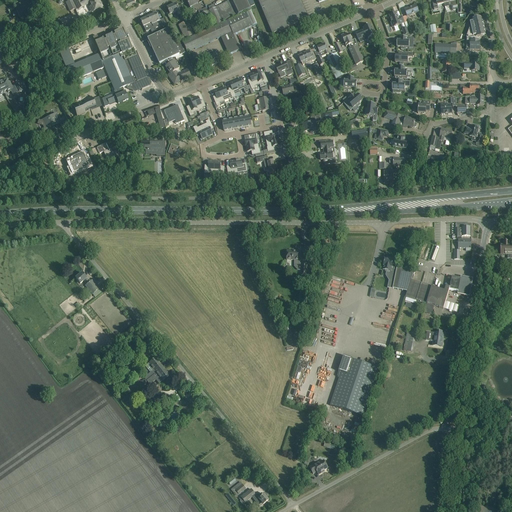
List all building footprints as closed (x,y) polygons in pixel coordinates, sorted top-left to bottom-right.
[(20,3),(14,6),(20,18),(35,11),(31,2),(29,0),(21,0),(19,1),(20,3)] [(72,0),(71,0),(67,2),(66,3),(70,12),(76,9),(72,0)] [(73,0),(78,10),(84,7),(83,7),(90,3),(91,7),(89,7),(92,12),(102,7),(98,0),(83,0),(81,1),(79,0),(73,0)] [(212,22),(212,21),(208,11),(206,8),(202,10),(201,8),(199,3),(197,4),(195,0),(189,0),(187,1),(190,8),(193,7),(196,12),(198,11),(200,15),(204,25),(212,22)] [(212,22),(215,27),(205,32),(210,43),(221,38),(232,33),(227,21),(238,16),(252,10),(247,0),(230,0),(231,0),(209,11),(208,11),(212,21),(214,20),(214,21),(212,22)] [(257,0),(272,35),(309,19),(300,0),(257,0)] [(437,5),(444,4),(443,0),(436,0),(436,1),(432,2),(434,10),(438,9),(437,5)] [(168,8),(170,13),(170,15),(176,12),(177,15),(181,14),(179,11),(180,10),(177,4),(168,8)] [(419,12),(418,11),(416,6),(405,10),(407,17),(419,12)] [(251,11),(246,14),(250,22),(252,27),(257,25),(251,11)] [(155,13),(153,14),(153,15),(149,17),(153,27),(155,26),(156,28),(158,27),(156,23),(160,21),(157,14),(156,14),(155,13)] [(234,35),(252,27),(250,22),(246,14),(246,13),(239,17),(238,16),(227,21),(232,33),(234,35)] [(391,23),(393,28),(401,25),(404,23),(402,17),(398,19),(396,13),(394,14),(394,13),(392,14),(391,15),(390,16),(392,23),(391,23)] [(74,26),(72,21),(70,17),(60,22),(63,30),(68,28),(68,29),(74,26)] [(142,21),(141,21),(146,32),(150,30),(154,37),(159,34),(156,28),(155,26),(153,27),(149,17),(144,19),(144,18),(142,20),(142,21)] [(467,41),(480,41),(480,39),(481,39),(481,37),(485,35),(481,18),(476,18),(472,20),(472,22),(470,22),(471,26),(467,36),(468,37),(468,38),(467,38),(467,41)] [(185,39),(194,35),(187,21),(178,25),(185,39)] [(364,31),(356,35),(359,40),(360,43),(368,39),(375,36),(370,25),(363,28),(364,31)] [(430,26),(431,33),(443,34),(444,30),(436,30),(435,25),(430,26)] [(40,35),(37,31),(36,29),(30,32),(28,28),(24,30),(26,34),(25,35),(25,36),(24,37),(23,39),(24,40),(25,40),(26,40),(27,39),(28,41),(40,35)] [(154,37),(148,39),(149,43),(148,43),(150,49),(152,48),(160,65),(162,64),(169,60),(172,59),(181,54),(177,45),(175,46),(168,30),(160,34),(159,34),(154,37)] [(97,36),(93,38),(100,54),(99,54),(105,68),(111,82),(115,91),(122,88),(132,84),(135,91),(136,91),(137,91),(138,91),(139,87),(142,88),(149,85),(150,83),(149,80),(147,79),(146,78),(147,78),(136,52),(135,53),(135,52),(133,49),(132,49),(128,41),(129,41),(128,37),(127,37),(126,38),(124,33),(123,34),(119,32),(119,31),(114,33),(114,32),(111,34),(111,35),(105,38),(105,37),(102,38),(103,40),(99,41),(97,36)] [(183,42),(187,52),(188,53),(210,43),(205,32),(183,42)] [(240,50),(234,35),(232,33),(221,38),(229,55),(240,50)] [(349,34),(342,37),(346,47),(349,45),(351,48),(349,49),(356,65),(364,62),(354,39),(352,40),(349,34)] [(397,41),(397,43),(397,48),(401,48),(401,50),(405,50),(405,48),(409,48),(409,45),(413,45),(413,38),(400,38),(400,41),(397,41)] [(480,50),(480,41),(467,41),(465,41),(465,50),(470,50),(480,50)] [(181,54),(187,52),(183,42),(177,45),(181,54)] [(451,44),(451,46),(435,45),(435,54),(456,55),(456,43),(451,44)] [(338,44),(334,45),(337,53),(338,55),(339,55),(342,53),(338,44)] [(318,51),(314,53),(316,55),(320,66),(324,64),(322,59),(321,57),(329,54),(327,50),(327,49),(325,45),(317,48),(318,51)] [(207,62),(208,61),(211,67),(211,66),(219,63),(219,64),(217,58),(220,56),(218,52),(210,55),(207,57),(206,58),(205,58),(205,59),(206,60),(206,62),(207,62)] [(309,52),(298,57),(301,63),(302,63),(310,59),(311,62),(317,60),(313,53),(310,54),(309,52)] [(337,53),(326,58),(336,79),(347,75),(345,70),(338,55),(337,53)] [(395,58),(395,63),(400,63),(399,65),(403,65),(403,63),(408,63),(408,57),(413,57),(413,53),(399,53),(398,56),(398,58),(395,58)] [(98,56),(75,65),(67,69),(72,82),(105,68),(99,54),(98,55),(98,56)] [(172,59),(169,60),(162,64),(165,68),(166,68),(170,74),(168,76),(170,74),(171,74),(172,75),(179,69),(172,59)] [(450,73),(451,61),(443,60),(442,73),(450,73)] [(286,62),(275,67),(278,72),(279,74),(285,72),(287,75),(288,77),(294,74),(291,69),(293,68),(290,61),(286,63),(286,62)] [(323,75),(318,64),(319,63),(318,62),(316,63),(316,65),(314,66),(318,77),(323,75)] [(463,71),(463,72),(475,73),(475,72),(479,72),(479,68),(479,63),(464,63),(464,69),(463,71)] [(300,77),(305,75),(301,65),(295,68),(300,77)] [(345,70),(347,75),(358,70),(356,65),(346,69),(345,70)] [(395,71),(394,77),(395,77),(395,79),(402,80),(402,78),(407,78),(410,78),(411,72),(407,71),(407,68),(404,68),(398,67),(398,71),(397,71),(395,71)] [(170,74),(168,76),(174,84),(181,81),(181,83),(184,82),(184,81),(191,78),(188,70),(178,74),(176,72),(180,69),(179,69),(172,75),(171,74),(170,74)] [(260,71),(255,73),(259,85),(264,83),(265,85),(268,83),(264,74),(261,75),(260,71)] [(251,80),(248,81),(250,86),(252,90),(256,89),(255,87),(259,85),(255,73),(252,75),(249,76),(251,80)] [(348,89),(348,90),(352,91),(352,89),(356,89),(357,82),(354,82),(354,79),(347,78),(341,81),(340,88),(348,89)] [(3,81),(0,81),(0,84),(4,93),(5,93),(4,92),(7,91),(8,93),(14,90),(16,94),(18,92),(18,93),(22,91),(19,83),(15,85),(15,86),(12,87),(10,83),(9,84),(7,80),(3,82),(3,81)] [(238,81),(235,82),(239,91),(244,89),(245,93),(249,92),(245,83),(242,84),(240,80),(238,81)] [(393,84),(392,86),(392,91),(393,91),(393,93),(400,93),(400,92),(405,92),(405,87),(409,87),(410,82),(402,82),(395,81),(395,85),(393,84)] [(232,88),(229,89),(229,91),(233,99),(236,97),(235,95),(240,93),(239,91),(235,82),(233,83),(230,84),(232,88)] [(460,85),(460,90),(463,90),(463,95),(470,95),(470,94),(475,94),(475,93),(479,93),(479,85),(474,85),(470,85),(470,88),(465,88),(465,85),(460,85)] [(293,86),(282,88),(283,95),(294,92),(293,86)] [(117,100),(118,104),(128,100),(125,93),(124,93),(122,88),(115,91),(114,92),(115,95),(113,97),(115,100),(117,100)] [(222,89),(220,90),(224,101),(229,99),(230,102),(234,100),(233,99),(229,91),(227,92),(225,88),(222,89)] [(216,96),(213,97),(217,107),(221,105),(220,103),(224,101),(220,90),(217,91),(214,92),(216,96)] [(345,102),(344,103),(350,111),(353,109),(355,112),(359,108),(358,107),(360,105),(359,104),(363,101),(359,97),(358,98),(357,97),(356,97),(354,95),(350,98),(345,102)] [(79,104),(73,106),(77,117),(85,113),(85,112),(88,111),(90,110),(95,108),(91,97),(83,100),(84,103),(79,106),(79,104)] [(484,97),(479,97),(477,97),(477,98),(465,98),(465,104),(477,105),(477,106),(484,106),(484,97)] [(196,99),(193,100),(198,111),(203,109),(203,108),(206,107),(203,100),(200,102),(198,98),(196,99)] [(261,105),(258,105),(259,112),(262,111),(270,110),(269,101),(268,98),(266,98),(260,99),(260,100),(261,105)] [(190,106),(187,107),(191,117),(194,115),(193,113),(198,111),(193,100),(188,102),(190,106)] [(295,111),(300,110),(304,109),(303,104),(304,104),(303,100),(299,100),(293,101),(295,111)] [(419,102),(419,106),(418,114),(426,114),(426,111),(429,111),(430,102),(419,102)] [(441,113),(441,115),(452,114),(451,105),(446,106),(446,104),(440,104),(441,110),(440,110),(440,113),(441,113)] [(367,109),(366,109),(365,112),(367,113),(367,117),(373,118),(373,121),(377,122),(378,109),(375,108),(375,105),(368,105),(367,109)] [(171,108),(163,112),(169,124),(173,122),(172,120),(176,118),(179,124),(184,122),(179,109),(172,112),(171,108)] [(159,109),(155,110),(160,129),(165,127),(160,111),(159,109)] [(386,111),(384,118),(393,121),(392,125),(398,127),(399,126),(403,127),(405,128),(407,128),(408,126),(413,128),(413,127),(415,128),(416,127),(417,125),(416,124),(415,123),(415,121),(411,120),(411,119),(406,117),(401,116),(395,114),(386,111)] [(42,120),(42,122),(39,120),(38,124),(38,125),(44,127),(46,130),(49,128),(52,127),(52,128),(54,127),(56,126),(57,128),(58,128),(57,126),(60,124),(61,127),(62,126),(58,119),(56,114),(47,118),(48,118),(43,120),(42,119),(41,120),(42,120)] [(207,124),(202,126),(208,137),(210,136),(213,135),(211,131),(214,129),(209,120),(206,122),(207,124)] [(311,123),(303,125),(305,132),(310,131),(311,133),(317,132),(315,122),(311,123)] [(350,122),(344,125),(347,131),(349,130),(352,125),(350,122)] [(197,126),(193,128),(198,137),(201,136),(202,140),(205,138),(208,137),(202,126),(198,128),(197,126)] [(465,128),(464,134),(470,136),(470,137),(472,137),(471,142),(476,143),(476,144),(480,145),(482,136),(480,135),(481,134),(478,133),(479,128),(472,126),(471,129),(465,128)] [(452,132),(441,129),(439,138),(439,139),(439,140),(440,140),(443,141),(443,140),(445,141),(449,142),(450,142),(452,132)] [(353,139),(360,138),(361,144),(368,143),(366,130),(352,132),(353,139)] [(389,131),(378,130),(377,135),(375,135),(374,139),(377,140),(376,140),(383,141),(384,137),(387,138),(389,131)] [(272,131),(264,133),(265,138),(266,142),(266,143),(278,140),(277,135),(273,136),(272,131)] [(249,140),(245,141),(246,147),(258,144),(258,141),(257,139),(258,139),(257,134),(249,136),(249,140)] [(393,146),(406,148),(406,147),(407,147),(407,144),(407,143),(407,142),(406,142),(404,141),(405,138),(397,136),(396,139),(394,139),(394,140),(391,140),(390,145),(393,145),(393,146)] [(432,137),(430,146),(431,146),(430,149),(435,151),(435,150),(440,151),(442,142),(440,142),(440,140),(439,140),(439,139),(438,138),(432,137)] [(101,146),(97,148),(100,154),(104,152),(108,150),(109,152),(109,153),(110,155),(110,156),(110,157),(111,158),(119,158),(119,147),(116,147),(113,140),(101,146)] [(278,140),(266,143),(268,148),(267,148),(268,153),(276,151),(275,147),(280,146),(279,143),(278,140)] [(165,142),(150,142),(150,146),(144,146),(145,150),(146,150),(146,155),(151,155),(156,155),(156,157),(165,157),(165,142)] [(321,160),(333,159),(333,153),(330,153),(330,148),(334,148),(333,142),(321,143),(321,149),(324,149),(324,154),(320,154),(321,160)] [(258,144),(246,147),(247,149),(247,152),(251,151),(252,156),(256,155),(259,154),(261,154),(260,149),(259,149),(258,144)] [(178,148),(171,145),(168,153),(178,157),(180,152),(177,151),(178,148)] [(91,157),(94,156),(97,155),(95,149),(91,150),(92,151),(89,153),(91,157)] [(72,175),(91,166),(87,156),(81,159),(80,157),(69,162),(69,164),(71,169),(70,170),(72,175)] [(267,157),(256,159),(257,163),(264,162),(265,169),(269,169),(271,176),(276,174),(273,161),(268,162),(267,157)] [(238,161),(236,161),(238,173),(243,172),(243,173),(248,172),(246,164),(242,164),(241,160),(238,161)] [(231,166),(227,167),(228,175),(233,175),(233,174),(238,173),(236,161),(233,162),(230,162),(231,166)] [(205,166),(204,174),(209,174),(214,174),(215,162),(212,162),(209,162),(209,166),(205,166)] [(215,162),(214,174),(219,175),(224,176),(225,167),(220,167),(221,162),(218,162),(215,162)] [(399,184),(399,176),(399,172),(384,172),(384,176),(384,184),(389,184),(389,186),(395,186),(395,184),(399,184)] [(471,252),(471,249),(471,224),(462,224),(460,224),(460,225),(459,225),(458,226),(458,227),(457,227),(457,228),(456,228),(456,235),(453,235),(453,240),(456,240),(456,242),(458,242),(458,250),(454,250),(454,260),(460,260),(460,249),(466,249),(466,252),(471,252)] [(501,246),(500,255),(507,255),(507,259),(511,259),(511,246),(509,246),(509,242),(503,241),(503,246),(501,246)] [(287,259),(295,259),(294,265),(301,266),(301,276),(307,276),(307,264),(301,264),(300,264),(300,260),(300,257),(300,252),(287,251),(287,259)] [(384,266),(383,270),(385,270),(391,271),(392,267),(393,259),(387,258),(387,260),(385,259),(384,266)] [(389,280),(387,288),(407,292),(411,281),(415,272),(397,268),(392,267),(391,271),(392,272),(390,280),(389,280)] [(75,279),(79,283),(80,284),(84,281),(87,285),(86,286),(92,295),(99,290),(92,281),(90,283),(82,273),(75,279)] [(445,292),(448,293),(449,290),(458,292),(461,279),(452,277),(450,289),(446,288),(445,292)] [(473,279),(461,277),(461,279),(458,292),(458,294),(469,297),(473,279)] [(405,298),(427,304),(432,288),(432,287),(411,281),(407,292),(405,298)] [(445,292),(432,288),(427,304),(426,307),(433,310),(434,306),(443,309),(446,302),(448,293),(445,292)] [(446,302),(443,309),(456,313),(458,306),(446,302)] [(439,334),(432,333),(431,341),(433,342),(433,346),(442,347),(444,335),(444,332),(439,332),(439,334)] [(407,333),(405,341),(415,343),(416,335),(407,333)] [(341,373),(330,406),(363,417),(379,369),(351,360),(352,359),(344,356),(339,372),(341,373)] [(163,368),(156,358),(145,367),(150,373),(147,375),(147,374),(143,377),(145,380),(146,382),(163,368)] [(301,369),(299,380),(307,381),(309,369),(298,367),(298,369),(301,369)] [(159,384),(169,376),(163,368),(146,382),(142,385),(142,386),(147,382),(150,385),(156,380),(159,384)] [(184,413),(197,404),(201,401),(196,394),(187,401),(188,403),(181,408),(184,413)] [(154,395),(145,401),(149,406),(149,405),(151,408),(154,406),(152,403),(157,399),(154,395)] [(321,409),(323,402),(311,400),(310,407),(321,409)] [(171,423),(179,417),(175,413),(168,419),(166,420),(160,426),(160,427),(161,428),(162,429),(169,423),(170,422),(171,423)] [(341,430),(354,432),(355,424),(342,423),(341,430)] [(335,434),(336,430),(333,430),(334,427),(326,426),(325,432),(335,434)] [(310,467),(313,474),(317,472),(319,475),(322,473),(322,472),(328,468),(324,461),(317,465),(316,464),(310,467)] [(246,489),(242,485),(240,483),(231,490),(237,496),(246,489)] [(258,499),(251,490),(239,499),(243,504),(252,497),(260,507),(263,505),(268,501),(264,495),(258,499)] [(234,506),(236,504),(228,495),(226,497),(234,506)]
